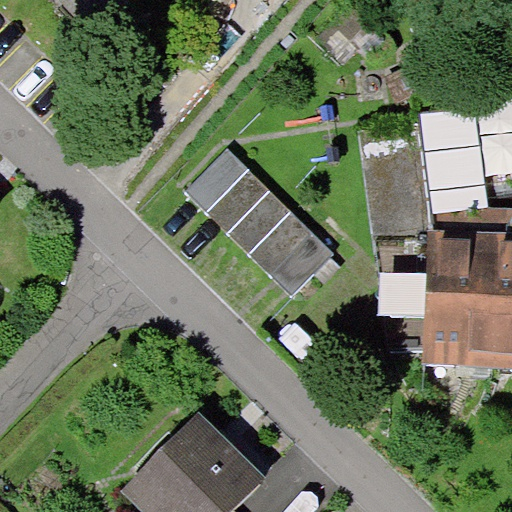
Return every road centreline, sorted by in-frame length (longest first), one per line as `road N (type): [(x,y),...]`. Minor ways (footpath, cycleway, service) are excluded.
road 1 (residential): [(407,511),(130,256)]
road 2 (residential): [(130,256),(0,405)]
road 3 (residential): [(130,256),(0,121)]
